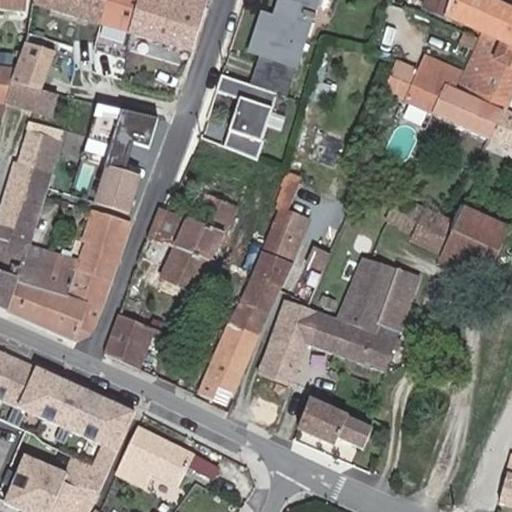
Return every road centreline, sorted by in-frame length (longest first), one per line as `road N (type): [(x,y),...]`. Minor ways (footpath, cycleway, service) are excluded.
road 1 (residential): [(224,0),(91,362)]
road 2 (residential): [(294,466),(91,362)]
road 3 (unknown): [(66,75),(184,124)]
